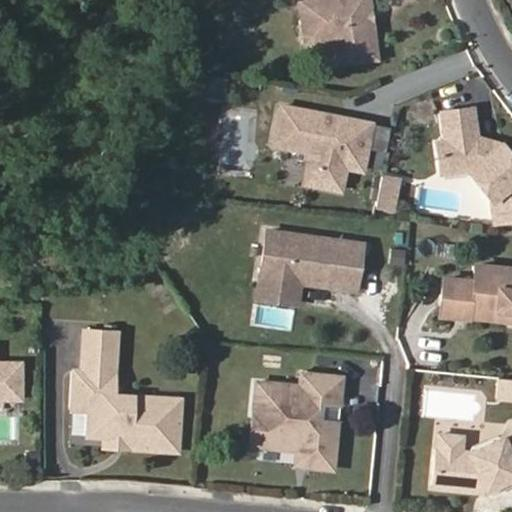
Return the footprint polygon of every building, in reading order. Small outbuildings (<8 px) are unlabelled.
[(373,57),(363,0),(306,0),(297,2),(305,45),(329,40),(342,38),(347,62),(373,57)] [(333,64),(347,62),(342,38),(329,40),(333,64)] [(441,143),(432,144),(434,156),(456,152),(459,171),(464,171),(488,202),(490,222),(511,219),(511,165),(494,145),(483,153),(471,139),(466,109),(437,114),(441,143)] [(340,173),(358,175),(364,135),(348,133),(349,122),(275,111),(269,150),(307,156),(305,169),(313,170),(314,174),(311,193),(336,196),(340,173)] [(348,133),(364,135),(365,124),(349,122),(348,133)] [(434,156),(437,175),(459,171),(456,152),(434,156)] [(305,169),(302,191),(311,193),(314,174),(313,170),(305,169)] [(386,220),(411,224),(415,194),(390,190),(386,220)] [(262,234),(257,281),(329,290),(335,244),(262,234)] [(329,290),(352,293),(358,247),(335,244),(329,290)] [(442,283),(440,319),(471,321),(471,311),(511,314),(511,272),(474,269),(473,285),(442,283)] [(471,321),(511,324),(511,314),(471,311),(471,321)] [(114,374),(116,332),(84,330),(81,371),(73,371),(71,409),(87,410),(85,435),(103,437),(126,438),(126,449),(149,450),(149,447),(158,447),(158,451),(175,451),(179,400),(112,395),(98,394),(99,374),(114,374)] [(0,397),(6,397),(6,393),(21,392),(21,362),(0,362),(0,397)] [(112,395),(114,374),(99,374),(98,394),(112,395)] [(300,375),(299,388),(254,384),(252,415),(272,416),(269,449),(295,452),(305,453),(304,469),(331,471),(336,423),(320,421),(320,407),(337,409),(340,379),(300,375)] [(503,403),(511,403),(511,382),(495,381),(494,391),(504,392),(503,403)] [(494,391),(494,402),(503,403),(504,392),(494,391)] [(336,423),(337,409),(320,407),(320,421),(336,423)] [(252,415),(249,447),(269,449),(272,416),(252,415)] [(467,455),(460,454),(436,451),(432,490),(479,494),(489,489),(490,489),(505,483),(511,479),(511,425),(501,441),(467,455)] [(103,437),(102,447),(126,449),(126,438),(103,437)] [(461,439),(437,437),(436,451),(460,454),(461,439)] [(295,452),(294,468),(304,469),(305,453),(295,452)] [(489,489),(491,494),(507,488),(505,483),(490,489),(489,489)]
